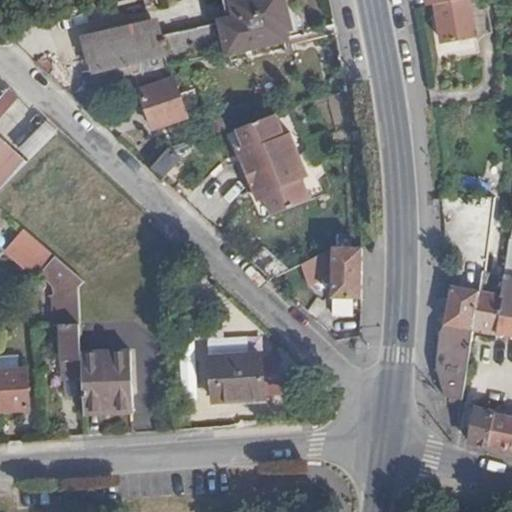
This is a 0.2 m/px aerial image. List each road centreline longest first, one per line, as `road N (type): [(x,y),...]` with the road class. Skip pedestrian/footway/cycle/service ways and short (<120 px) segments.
road 1 (residential): [(392,399),(150,197),(0,58)]
road 2 (secondary): [(370,0),(398,164),(392,399)]
road 3 (residential): [(0,468),(316,444),(385,449)]
road 4 (residential): [(385,449),(511,477)]
road 5 (unknown): [(433,455),(477,391),(510,362)]
